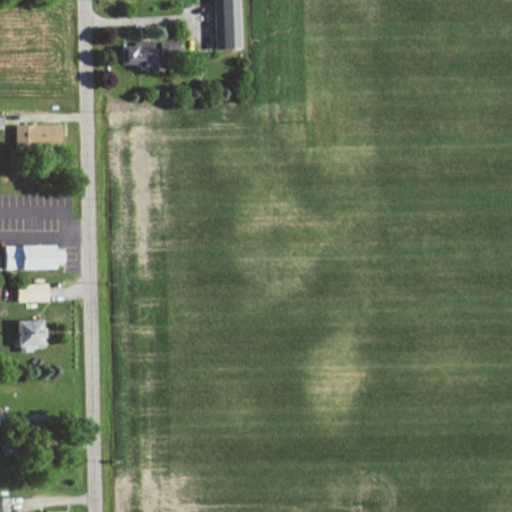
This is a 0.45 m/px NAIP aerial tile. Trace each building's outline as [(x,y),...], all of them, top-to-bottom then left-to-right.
[(234,0),(220,0),(214,0),(214,5),(211,6),(213,50),(235,50),(234,0)] [(115,65),(133,64),(133,69),(149,69),(149,52),(132,52),(132,48),(115,49),(115,65)] [(54,123),(8,124),(9,145),(54,144),(54,123)] [(0,246),(0,269),(51,268),(50,245),(0,246)] [(41,301),(41,284),(9,285),(9,302),(41,301)] [(9,347),(36,346),(35,320),(8,321),(9,347)]
